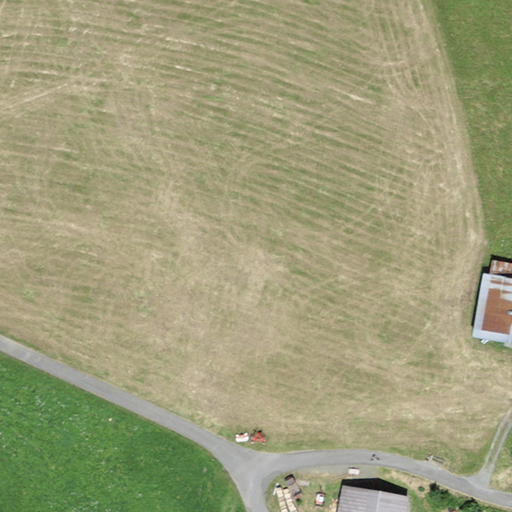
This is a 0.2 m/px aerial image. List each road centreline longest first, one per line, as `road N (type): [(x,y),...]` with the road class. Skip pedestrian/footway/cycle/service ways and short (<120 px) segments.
road 1 (unclassified): [(250,468),(0,342)]
road 2 (unclassified): [(511,502),(356,456),(250,468)]
